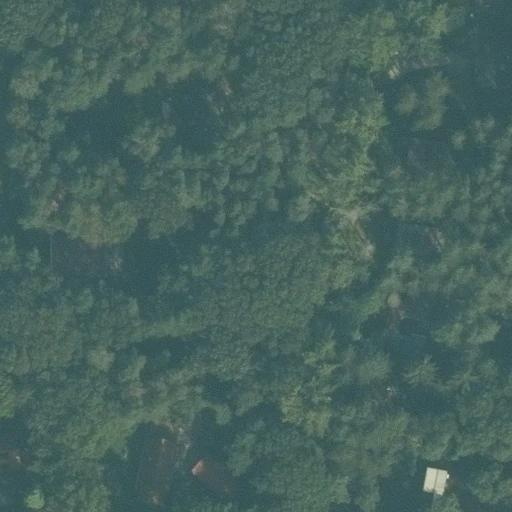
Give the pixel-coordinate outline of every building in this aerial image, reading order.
[(465,116),(497,113),(491,47),(458,50),(465,116)] [(172,150),(219,151),(221,96),(173,94),(172,150)] [(53,278),(106,279),(107,238),(54,236),(53,278)] [(377,350),(422,360),(434,305),(389,295),(377,350)] [(336,416),(395,426),(400,389),(342,380),(336,416)] [(133,488),(165,495),(175,443),(144,436),(133,488)] [(0,474),(16,474),(15,438),(0,439),(0,474)] [(238,479),(228,479),(227,452),(201,453),(202,479),(219,478),(219,493),(239,492),(238,479)]
